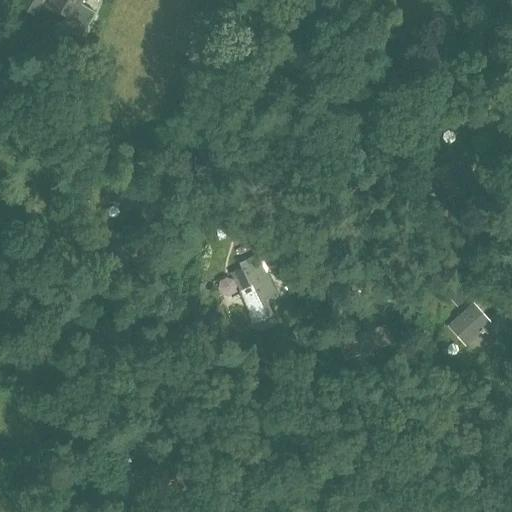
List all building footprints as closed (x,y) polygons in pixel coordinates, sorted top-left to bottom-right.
[(47,5),(69,18),(79,0),(20,0),(18,5),(33,15),(41,0),(44,0),(49,3),(47,5)] [(462,188),(466,195),(480,186),(461,157),(447,166),(445,162),(431,171),(439,184),(446,179),(455,193),(462,188)] [(34,176),(30,191),(41,195),(46,180),(34,176)] [(92,201),(83,199),(81,214),(90,215),(92,201)] [(25,213),(36,216),(39,204),(27,202),(25,213)] [(101,259),(127,263),(129,252),(135,253),(140,228),(122,225),(120,239),(104,236),(101,259)] [(246,311),(252,323),(272,314),(265,299),(278,293),(260,254),(240,263),(251,288),(241,292),(249,310),(246,311)] [(455,286),(445,294),(456,307),(466,298),(455,286)] [(348,307),(352,301),(344,295),(339,302),(348,307)] [(185,310),(190,308),(190,307),(197,304),(195,299),(183,304),(185,310)] [(453,322),(470,341),(483,329),(491,337),(508,321),(499,311),(489,320),(474,303),(453,322)] [(174,446),(119,446),(119,480),(174,480),(174,446)]
